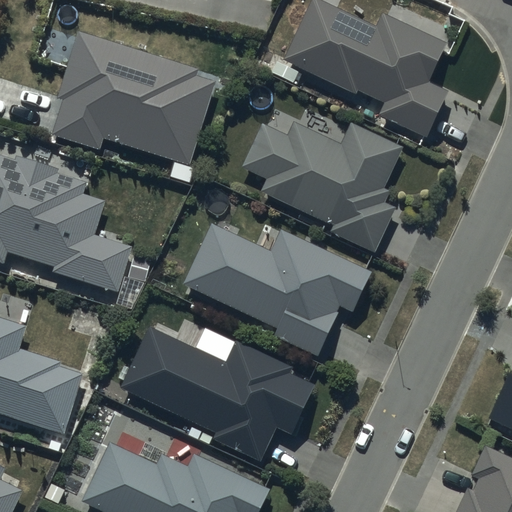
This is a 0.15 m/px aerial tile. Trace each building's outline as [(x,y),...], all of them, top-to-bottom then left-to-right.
[(447,44),(382,13),(375,28),(316,0),(312,0),(283,62),(356,96),(358,92),(383,104),(377,116),(425,139),(448,93),(429,84),(447,44)] [(199,70),(77,33),(56,101),(61,102),(50,137),(100,152),(103,142),(188,168),(214,83),(196,77),(199,70)] [(403,149),(351,123),(341,144),(294,121),(286,137),(262,125),(241,169),(266,181),(260,193),(331,228),(328,233),(373,255),(395,209),(384,203),(390,191),(384,188),(403,149)] [(58,169),(16,156),(15,160),(0,155),(0,266),(3,267),(8,255),(52,270),(52,273),(116,294),(131,248),(94,235),(105,203),(81,195),(85,181),(57,173),(58,169)] [(304,242),(282,231),(281,232),(266,224),(255,246),(236,237),(240,228),(220,219),(216,227),(210,224),(181,286),(275,331),(272,337),(316,359),(341,309),(352,314),(372,274),(323,250),(326,244),(307,235),(304,242)] [(0,416),(62,436),(83,375),(60,367),(61,364),(18,350),(25,327),(0,318),(0,416)] [(310,378),(236,342),(235,344),(214,333),(203,355),(175,341),(178,333),(158,323),(154,331),(148,328),(119,388),(195,425),(190,436),(210,446),(212,441),(261,465),(276,429),(292,436),(313,386),(308,383),(310,378)] [(511,373),(510,373),(489,418),(511,428),(511,373)] [(258,511),(269,490),(193,455),(190,460),(176,454),(173,460),(161,455),(156,465),(139,457),(142,450),(128,443),(125,450),(108,443),(80,504),(98,511),(258,511)] [(511,511),(511,458),(484,445),(469,477),(477,481),(473,490),(468,488),(456,511),(511,511)] [(20,481),(0,469),(0,511),(13,511),(23,492),(17,488),(20,481)]
